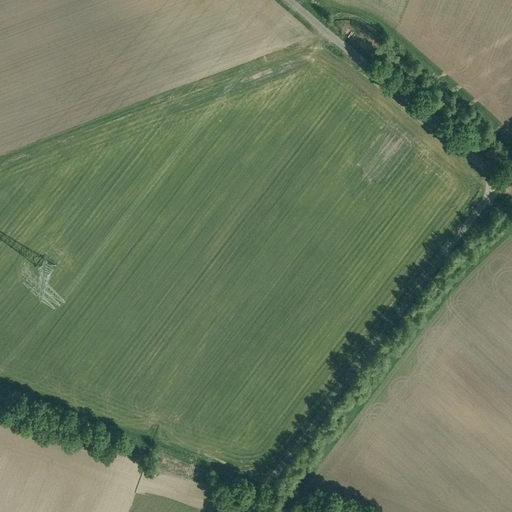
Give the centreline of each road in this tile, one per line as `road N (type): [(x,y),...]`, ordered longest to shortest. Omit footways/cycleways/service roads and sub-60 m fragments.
road 1 (unclassified): [(247,511),(497,182)]
road 2 (unclassified): [(497,182),(287,0)]
